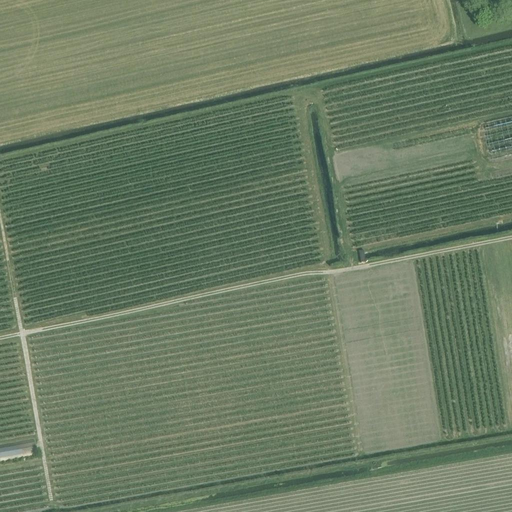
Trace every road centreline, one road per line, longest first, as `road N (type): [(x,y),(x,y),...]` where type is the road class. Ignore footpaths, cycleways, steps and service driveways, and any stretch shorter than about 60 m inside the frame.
road 1 (track): [(511,239),(0,339)]
road 2 (track): [(0,219),(52,506)]
